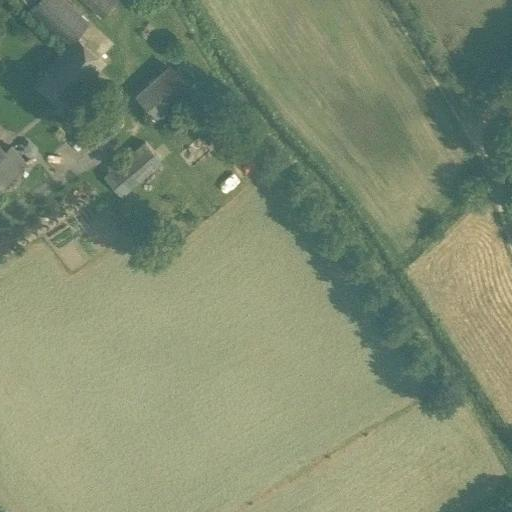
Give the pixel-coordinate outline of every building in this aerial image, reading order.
[(64,45),(33,79),(60,103),(65,107),(85,83),(105,59),(75,33),(87,19),(65,0),(26,0),(29,2),(69,38),(64,45)] [(84,0),(101,15),(113,0),(84,0)] [(166,62),(134,93),(162,124),(195,93),(166,62)] [(197,98),(162,129),(174,142),(198,120),(196,118),(207,109),(197,98)] [(84,132),(102,146),(111,135),(120,124),(111,116),(118,107),(110,100),(84,132)] [(127,154),(112,168),(117,174),(109,182),(121,197),(162,160),(144,139),(127,154)] [(0,184),(25,163),(11,146),(7,149),(0,140),(0,184)]
